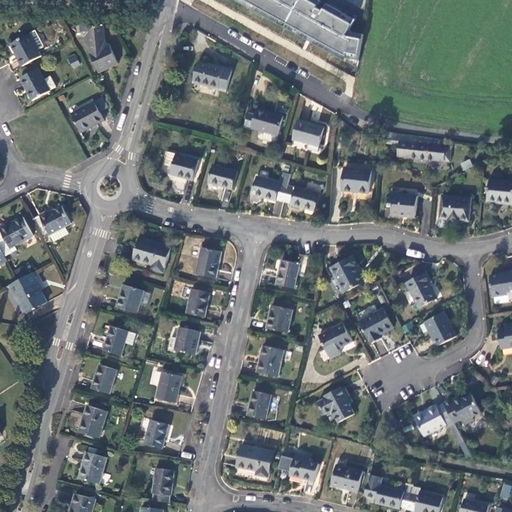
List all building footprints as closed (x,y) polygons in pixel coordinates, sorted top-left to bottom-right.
[(242,0),(361,64),(366,32),(352,27),(357,16),(327,0),(242,0)] [(105,27),(88,29),(88,35),(84,39),(85,47),(89,50),(90,55),(100,73),(119,64),(109,45),(106,46),(107,41),(105,27)] [(24,67),(42,58),(31,36),(13,45),(24,67)] [(73,69),(81,65),(75,53),(67,57),(73,69)] [(225,93),(231,72),(200,63),(194,84),(201,86),(218,91),(225,93)] [(36,101),(58,89),(52,78),(46,81),(40,71),(23,80),(36,101)] [(216,97),(218,91),(201,86),(199,93),(216,97)] [(96,103),(73,116),(83,134),(106,121),(96,103)] [(284,117),(257,109),(255,116),(247,114),(244,126),(251,128),(251,129),(260,132),(278,137),(284,117)] [(325,128),(298,120),(292,140),(319,147),(325,128)] [(446,140),(384,131),(382,144),(400,146),(399,156),(452,163),(455,148),(445,146),(446,140)] [(278,137),(260,132),(259,137),(260,139),(275,143),(277,142),(278,137)] [(177,155),(167,152),(164,166),(172,168),(170,175),(194,181),(199,161),(177,155)] [(475,167),(472,159),(462,164),(465,171),(475,167)] [(237,172),(212,166),(208,184),(232,190),(237,172)] [(371,171),(346,168),(343,191),(369,194),(371,171)] [(291,175),(284,173),(281,184),(257,177),(252,195),(253,195),(252,198),(253,202),(258,203),(261,201),(262,198),(276,201),(277,200),(284,202),(288,187),(291,175)] [(511,182),(491,180),(489,201),(504,203),(504,205),(511,204),(511,182)] [(295,188),(288,187),(284,202),(291,204),(290,205),(315,212),(320,194),(295,188)] [(418,197),(391,195),(390,207),(394,207),(393,216),(417,218),(418,197)] [(449,225),(449,221),(460,222),(460,219),(469,220),(471,199),(443,196),(442,217),(439,217),(439,224),(441,227),(447,227),(449,225)] [(50,213),(34,222),(48,247),(53,244),(52,241),(54,240),(52,238),(68,229),(74,225),(64,208),(52,214),(50,213)] [(35,236),(25,218),(8,226),(8,225),(0,230),(11,249),(35,236)] [(72,235),(68,229),(52,238),(54,240),(56,244),(72,235)] [(172,247),(140,238),(134,260),(154,266),(153,270),(164,273),(172,247)] [(222,252),(202,248),(197,275),(216,279),(222,252)] [(354,258),(331,269),(343,293),(362,283),(356,269),(358,268),(354,258)] [(300,264),(282,260),(277,285),(295,289),(300,264)] [(427,273),(408,284),(420,308),(437,299),(429,283),(431,281),(427,273)] [(511,273),(500,276),(490,277),(495,305),(509,302),(509,298),(511,297),(511,273)] [(32,274),(11,286),(16,295),(15,296),(25,315),(46,305),(36,285),(38,284),(32,274)] [(137,314),(140,305),(147,308),(151,294),(144,291),(124,285),(117,308),(137,314)] [(154,287),(151,296),(161,300),(165,291),(154,287)] [(210,293),(193,289),(188,314),(205,318),(210,293)] [(293,310),(272,306),(268,329),(288,333),(293,310)] [(385,310),(361,323),(370,341),(371,341),(373,344),(382,340),(381,337),(394,330),(385,310)] [(444,313),(428,321),(436,337),(434,337),(439,347),(456,337),(444,313)] [(436,337),(428,321),(426,322),(434,337),(436,337)] [(343,323),(319,335),(331,358),(340,353),(339,350),(353,342),(343,323)] [(511,324),(511,326),(511,328),(505,330),(499,331),(502,350),(511,348),(511,324)] [(129,332),(112,327),(105,351),(122,356),(125,344),(132,346),(136,334),(129,332)] [(201,332),(180,328),(178,339),(171,338),(169,350),(175,351),(196,355),(201,332)] [(284,351),(263,346),(258,373),(278,377),(284,351)] [(117,371),(99,365),(92,389),(110,394),(117,371)] [(182,377),(163,372),(158,399),(177,403),(182,377)] [(323,416),(324,415),(330,412),(334,419),(337,424),(353,416),(348,406),(344,397),(348,395),(344,387),(340,390),(339,388),(323,396),(324,399),(317,403),(323,416)] [(271,395),(253,391),(248,416),(266,420),(271,395)] [(352,403),(348,395),(344,397),(348,406),(352,403)] [(452,419),(454,423),(461,419),(464,425),(474,420),(472,417),(480,413),(471,395),(463,399),(454,404),(452,400),(444,404),(452,419)] [(452,419),(444,404),(437,407),(436,405),(428,409),(429,412),(415,419),(425,436),(446,426),(448,428),(449,427),(458,445),(464,442),(454,423),(452,419)] [(107,414),(87,408),(80,431),(100,436),(107,414)] [(429,412),(428,409),(414,417),(415,419),(429,412)] [(330,412),(324,415),(325,417),(328,416),(331,421),(334,419),(330,412)] [(168,425),(151,420),(145,445),(162,449),(168,425)] [(275,452),(241,445),(236,467),(259,472),(259,476),(269,478),(275,452)] [(107,458),(87,453),(80,479),(100,484),(107,458)] [(319,464),(294,458),(290,475),(315,482),(319,464)] [(363,472),(337,466),(332,485),(358,492),(363,472)] [(154,502),(170,504),(171,496),(172,496),(175,471),(157,469),(154,494),(155,494),(154,502)] [(382,477),(370,474),(365,495),(377,498),(376,502),(401,508),(401,507),(408,509),(412,494),(405,492),(405,490),(380,484),(382,477)] [(511,486),(505,484),(502,497),(509,499),(511,487),(511,486)] [(419,495),(412,494),(408,509),(415,511),(414,511),(439,511),(443,498),(420,492),(419,495)] [(92,511),(96,500),(76,494),(70,511),(92,511)] [(486,511),(488,505),(465,499),(461,511),(486,511)]
